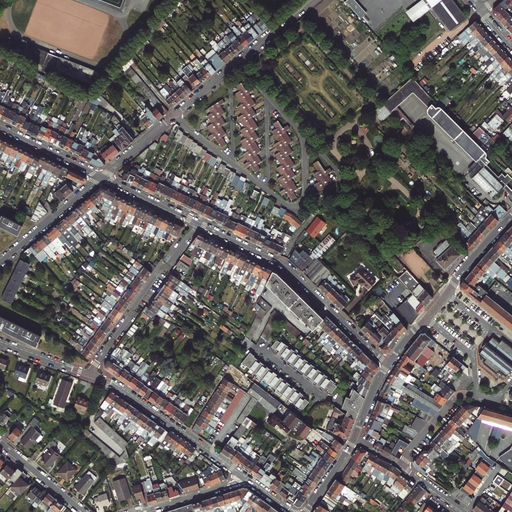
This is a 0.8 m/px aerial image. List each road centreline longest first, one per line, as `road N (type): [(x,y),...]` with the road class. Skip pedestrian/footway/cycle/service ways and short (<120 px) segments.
road 1 (residential): [(387,365),(283,264),(197,223)]
road 2 (residential): [(86,375),(114,385),(245,479)]
road 3 (residential): [(86,375),(197,223)]
road 4 (residential): [(263,187),(290,206),(305,195),(302,136),(265,92)]
road 5 (residential): [(0,262),(102,176)]
